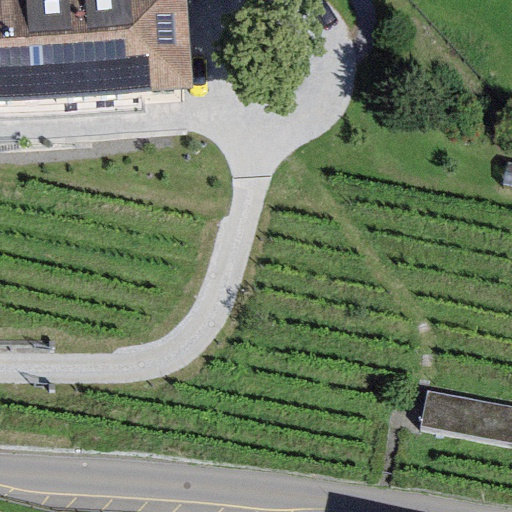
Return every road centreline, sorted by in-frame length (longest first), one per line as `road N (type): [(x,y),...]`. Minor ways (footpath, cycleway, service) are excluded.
road 1 (residential): [(441,511),(293,490),(0,468)]
road 2 (residential): [(0,369),(134,371),(177,351),(220,295),(252,185),(251,128)]
road 3 (residential): [(251,128),(287,130),(317,104),(331,80),(321,24),(285,1),(241,6),(221,22),(209,72),(227,112)]
